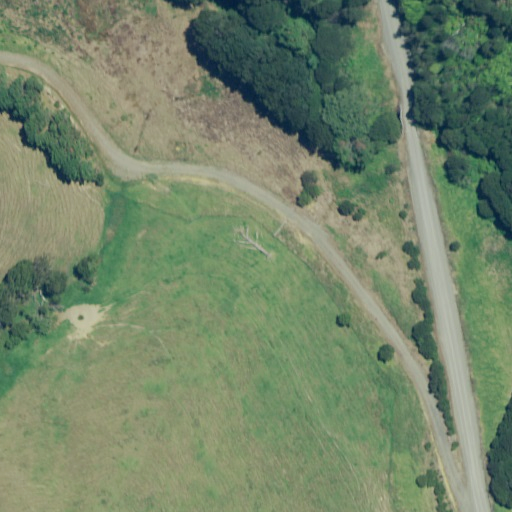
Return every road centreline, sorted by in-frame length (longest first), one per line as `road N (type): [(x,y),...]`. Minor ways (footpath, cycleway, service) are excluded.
road 1 (track): [(471,511),(410,361),(316,237),(264,196),(218,176),(136,166),(97,135),(50,76),(0,57)]
road 2 (residential): [(389,0),(482,511)]
